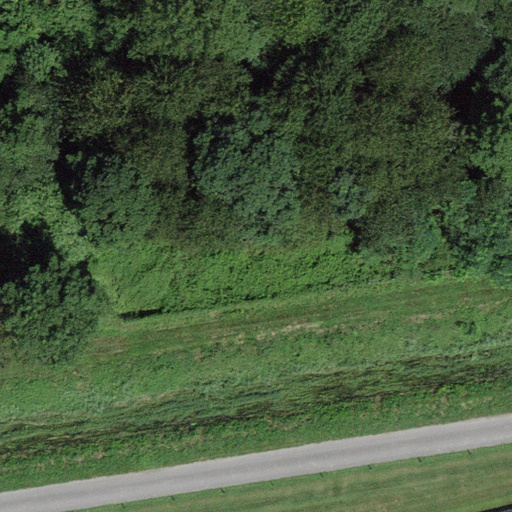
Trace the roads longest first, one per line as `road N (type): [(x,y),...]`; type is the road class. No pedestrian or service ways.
road 1 (track): [(0,387),(511,295)]
road 2 (track): [(0,506),(511,426)]
